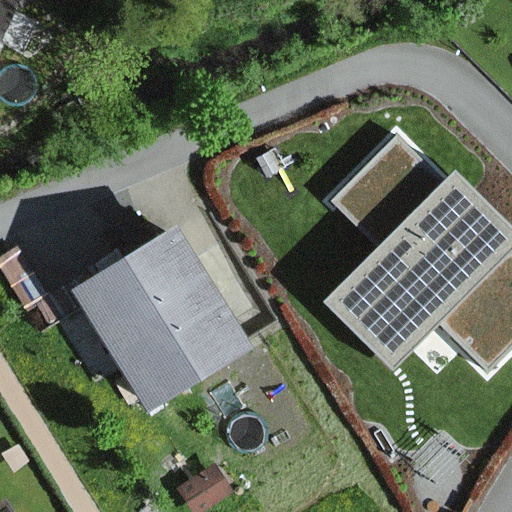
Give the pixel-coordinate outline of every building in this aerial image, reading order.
[(0,0),(0,43),(20,0),(0,0)] [(391,129),(325,198),(375,247),(321,302),(391,369),(430,329),(486,383),(511,355),(511,230),(450,170),(442,179),(391,129)] [(179,226),(73,291),(149,414),(255,349),(179,226)] [(205,511),(234,492),(215,464),(177,489),(192,511),(205,511)] [(14,511),(7,499),(0,503),(0,511),(14,511)]
